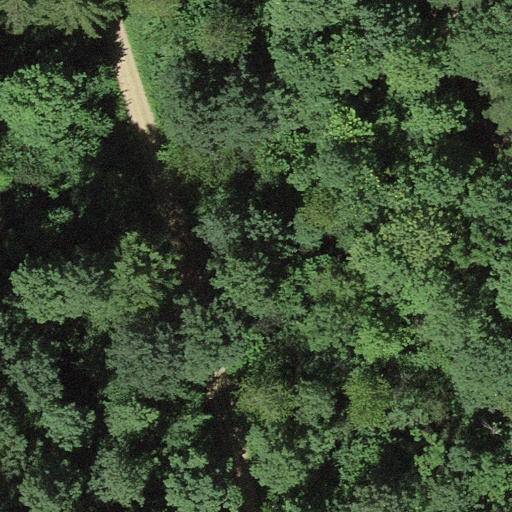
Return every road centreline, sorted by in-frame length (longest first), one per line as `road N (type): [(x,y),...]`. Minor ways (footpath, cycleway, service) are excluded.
road 1 (track): [(241,511),(228,426),(94,0)]
road 2 (track): [(434,0),(511,180)]
